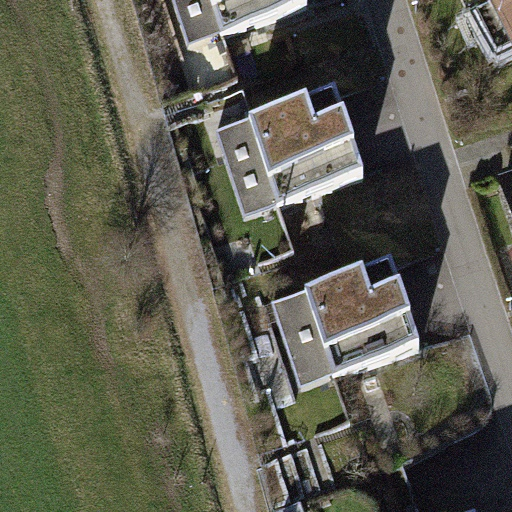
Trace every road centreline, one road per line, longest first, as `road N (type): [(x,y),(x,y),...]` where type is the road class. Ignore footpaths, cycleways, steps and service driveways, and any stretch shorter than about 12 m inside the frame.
road 1 (track): [(99,0),(236,511)]
road 2 (residential): [(384,0),(511,393)]
